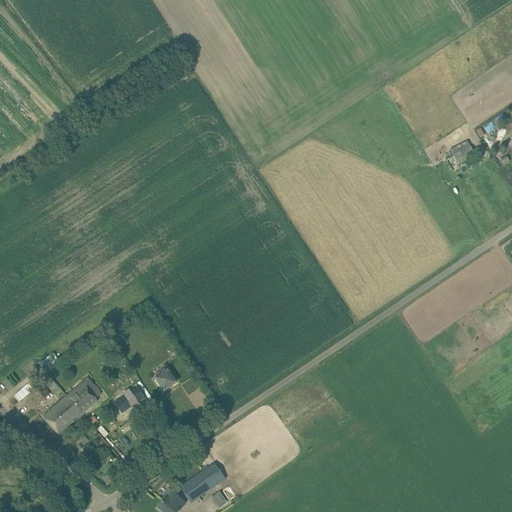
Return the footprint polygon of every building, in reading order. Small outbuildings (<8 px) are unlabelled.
[(482,131),(480,128),(476,131),(480,138),(489,132),(486,128),(482,131)] [(471,151),(470,147),(467,141),(449,150),(452,156),(457,165),(474,157),(471,151)] [(46,373),(60,364),(56,357),(41,367),(46,373)] [(167,371),(156,379),(164,390),(175,383),(167,371)] [(39,404),(50,394),(40,382),(28,392),(39,404)] [(66,396),(82,415),(96,403),(80,384),(66,396)] [(137,404),(144,399),(136,388),(129,392),(128,391),(122,394),(124,396),(118,400),(120,404),(116,406),(121,414),(125,411),(131,407),(132,408),(137,404)] [(58,435),(66,429),(82,415),(66,396),(43,417),(58,435)] [(84,437),(79,442),(83,446),(88,441),(84,437)] [(225,479),(214,464),(180,488),(191,503),(225,479)] [(177,511),(185,503),(179,498),(168,488),(162,495),(166,498),(158,508),(162,511),(177,511)] [(212,498),(219,509),(229,502),(222,492),(212,498)]
